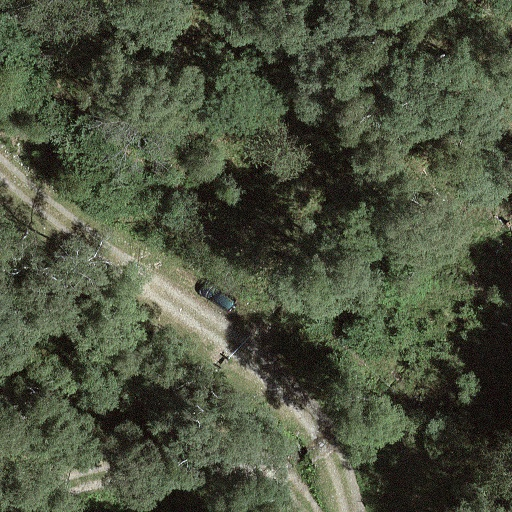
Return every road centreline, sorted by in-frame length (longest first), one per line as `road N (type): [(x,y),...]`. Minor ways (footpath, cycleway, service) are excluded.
road 1 (track): [(0,163),(269,370),(332,454),(346,511)]
road 2 (track): [(314,511),(286,478),(213,460),(113,474),(3,511)]
